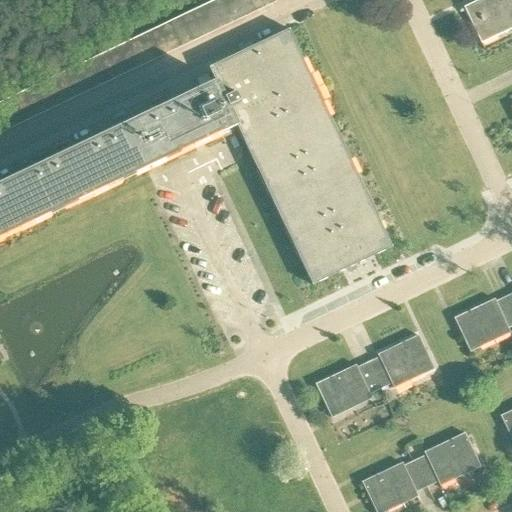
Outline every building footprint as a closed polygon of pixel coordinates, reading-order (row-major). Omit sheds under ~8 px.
[(218,0),(202,8),(214,33),(246,18),(237,0),(218,0)] [(237,0),(246,18),(255,14),(248,0),(237,0)] [(248,0),(255,14),(266,8),(261,0),(248,0)] [(276,4),(274,0),(261,0),(266,8),(276,4)] [(511,0),(480,0),(465,8),(482,43),(511,28),(511,0)] [(203,38),(214,33),(202,8),(191,13),(203,38)] [(192,43),(203,38),(191,13),(180,18),(192,43)] [(182,48),(192,43),(180,18),(170,23),(182,48)] [(172,53),(182,48),(170,23),(160,28),(172,53)] [(161,58),(172,53),(160,28),(149,33),(161,58)] [(214,80),(0,181),(0,237),(235,126),(249,154),(312,286),(394,247),(289,30),(208,67),(214,80)] [(150,63),(161,58),(149,33),(138,38),(150,63)] [(140,68),(150,63),(138,38),(128,43),(140,68)] [(129,73),(140,68),(128,43),(117,48),(129,73)] [(118,78),(129,73),(117,48),(107,53),(118,78)] [(108,83),(118,78),(107,53),(96,58),(108,83)] [(98,88),(108,83),(96,58),(86,63),(98,88)] [(87,93),(98,88),(86,63),(75,68),(87,93)] [(77,98),(87,93),(75,68),(65,72),(77,98)] [(67,103),(77,98),(65,72),(55,77),(67,103)] [(57,107),(67,103),(55,77),(45,82),(57,107)] [(46,113),(57,107),(45,82),(34,87),(46,113)] [(35,118),(46,113),(34,87),(23,92),(35,118)] [(25,123),(35,118),(23,92),(13,97),(25,123)] [(14,128),(25,123),(13,97),(2,102),(14,128)] [(0,124),(4,133),(14,128),(2,102),(0,103),(0,124)] [(508,329),(511,327),(511,306),(508,297),(496,302),(495,300),(454,319),(470,353),(510,334),(508,329)] [(369,363),(380,389),(391,384),(394,389),(434,370),(419,336),(378,355),(379,358),(369,363)] [(370,394),(380,389),(369,363),(357,368),(356,366),(316,385),(332,418),(372,400),(370,394)] [(511,412),(501,417),(511,440),(511,412)] [(416,462),(427,487),(438,482),(440,487),(480,468),(465,435),(424,454),(426,457),(416,462)] [(416,492),(427,487),(416,462),(405,467),(403,464),(362,483),(375,511),(389,511),(419,498),(416,492)]
